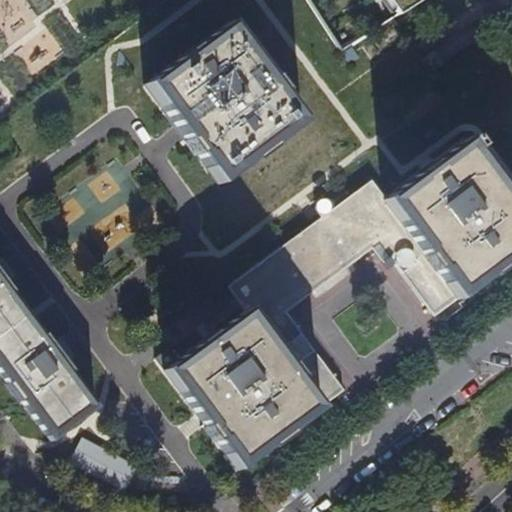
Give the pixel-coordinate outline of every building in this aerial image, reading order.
[(378,0),(394,20),(425,0),(378,0)] [(380,27),(366,7),(355,14),(349,5),(323,23),(343,52),(380,27)] [(223,29),(140,90),(214,188),(297,126),(223,29)] [(382,205),(457,301),(506,265),(511,259),(511,205),(474,155),(478,152),(469,140),(382,205)] [(245,313),(318,411),(343,392),(285,315),(323,286),(338,275),(377,246),(436,324),(460,305),(457,301),(382,205),(366,185),(227,289),(245,313)] [(338,275),(323,286),(327,292),(342,280),(338,275)] [(0,381),(48,444),(92,412),(59,369),(62,367),(48,349),(45,351),(0,292),(0,289),(1,289),(0,287),(0,381)] [(176,365),(162,375),(235,473),(280,439),(318,411),(245,313),(176,365)] [(162,375),(176,365),(166,351),(152,362),(162,375)] [(81,439),(70,462),(114,483),(125,461),(81,439)]
